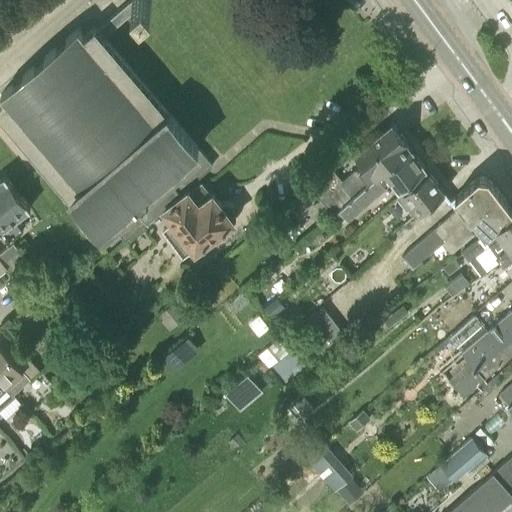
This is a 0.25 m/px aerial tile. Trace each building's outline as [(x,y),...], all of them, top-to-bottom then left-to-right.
[(56,48),(25,74),(2,94),(8,101),(7,102),(0,108),(0,113),(71,197),(72,198),(71,198),(100,232),(111,223),(126,239),(137,230),(163,207),(168,204),(191,183),(202,174),(188,157),(199,148),(170,114),(169,113),(104,37),(96,28),(86,36),(85,37),(78,29),(56,48)] [(361,186),(411,147),(392,122),(354,150),(358,155),(337,172),(333,167),(310,185),(319,198),(314,202),(325,217),(338,207),(361,186)] [(411,147),(361,186),(338,207),(346,217),(386,187),(386,183),(385,181),(390,177),(398,188),(426,167),(411,147)] [(413,215),(445,191),(429,171),(397,196),(405,207),(406,206),(413,215)] [(8,240),(23,229),(17,219),(30,207),(5,174),(0,178),(0,230),(1,230),(8,240)] [(477,229),(481,225),(489,219),(486,217),(507,201),(489,177),(478,176),(454,195),(461,204),(401,256),(410,267),(432,247),(440,240),(449,251),(476,229),(477,229)] [(168,204),(163,207),(173,221),(163,228),(183,255),(192,248),(194,251),(235,221),(232,218),(236,215),(237,209),(232,202),(226,201),(222,204),(214,192),(212,193),(203,181),(191,190),(190,188),(168,204)] [(489,219),(481,225),(486,232),(511,212),(511,207),(507,201),(486,217),(489,219)] [(468,260),(490,244),(497,254),(511,243),(511,212),(486,232),(482,235),(462,251),(468,260)] [(449,251),(440,240),(432,247),(440,258),(449,251)] [(0,256),(13,274),(29,262),(14,241),(0,251),(0,256)] [(511,243),(497,254),(496,255),(497,257),(502,263),(511,256),(511,243)] [(274,284),(280,292),(288,285),(282,277),(274,284)] [(169,328),(187,314),(175,300),(157,314),(169,328)] [(280,311),(272,300),(261,307),(269,318),(280,311)] [(349,337),(323,306),(302,325),(326,356),(349,337)] [(467,376),(499,349),(511,337),(511,308),(435,375),(449,392),(467,376)] [(290,320),(284,313),(274,321),(281,328),(290,320)] [(286,333),(263,353),(287,381),(310,362),(286,333)] [(511,337),(499,349),(467,376),(475,386),(511,353),(511,337)] [(0,343),(0,378),(7,386),(24,371),(30,378),(40,369),(23,350),(13,359),(0,343)] [(508,404),(511,400),(511,380),(499,393),(508,404)] [(234,447),(244,439),(238,433),(229,441),(234,447)] [(325,442),(318,433),(306,444),(314,453),(325,442)] [(451,475),(482,448),(471,436),(440,463),(451,475)] [(325,460),(334,452),(325,442),(314,453),(307,458),(316,468),(325,460)] [(511,452),(444,511),(492,511),(511,495),(511,452)] [(352,473),(343,462),(325,478),(334,489),(352,473)]
